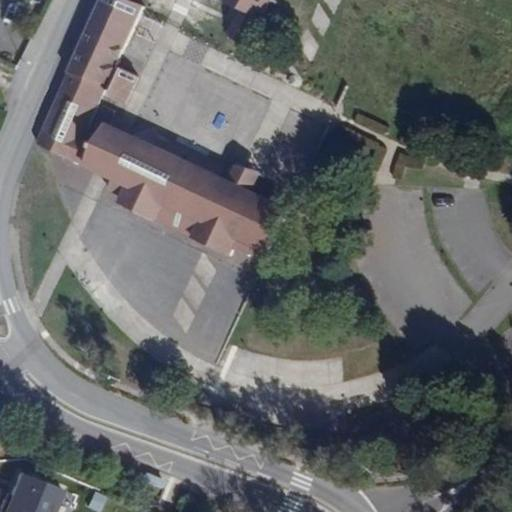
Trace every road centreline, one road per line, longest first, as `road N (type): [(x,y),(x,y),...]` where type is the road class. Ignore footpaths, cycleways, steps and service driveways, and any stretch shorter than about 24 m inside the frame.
road 1 (tertiary): [(356,511),(303,479),(81,391),(54,374),(33,344)]
road 2 (tertiary): [(28,391),(66,421),(294,511)]
road 3 (tertiary): [(33,344),(13,306),(1,219),(28,115)]
road 4 (tertiary): [(82,0),(28,115)]
